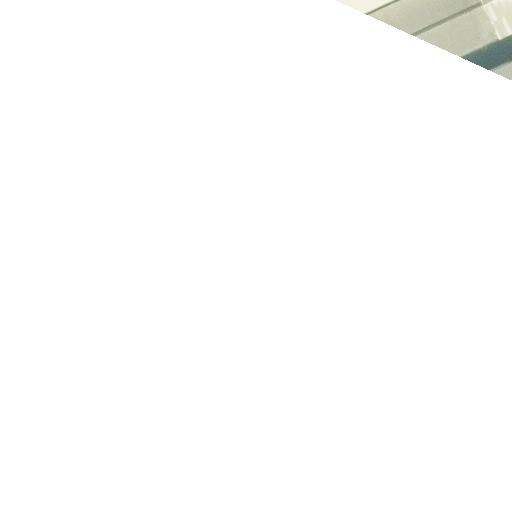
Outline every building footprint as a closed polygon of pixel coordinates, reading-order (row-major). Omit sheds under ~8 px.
[(0,0),(0,511),(429,511),(511,474),(511,279),(8,511),(0,511),(0,484),(298,347),(228,190),(0,296),(0,267),(216,166),(138,0),(0,0)] [(511,0),(203,0),(224,43),(249,31),(296,129),(511,29),(511,0)] [(231,54),(256,107),(274,99),(249,45),(231,54)] [(310,168),(298,173),(324,231),(329,229),(335,244),(320,250),(347,308),(371,297),(367,290),(369,289),(378,309),(511,247),(511,58),(307,153),(311,163),(309,164),(310,168)] [(257,114),(269,142),(290,132),(277,104),(257,114)]
